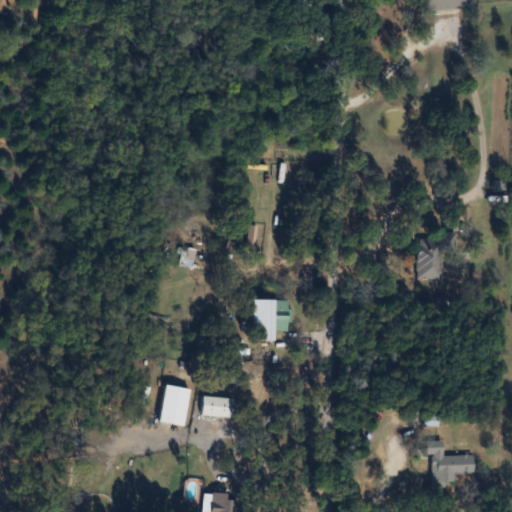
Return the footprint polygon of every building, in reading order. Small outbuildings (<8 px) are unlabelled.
[(474,8),(473,0),(426,0),(426,9),(474,8)] [(441,279),(441,252),(455,252),(455,233),(438,233),(438,239),(417,239),(417,279),(441,279)] [(194,248),(178,248),(178,267),(194,267),(194,248)] [(287,331),(288,301),(251,299),(250,330),(259,331),(259,342),(272,342),(273,331),(287,331)] [(233,398),(201,398),(201,417),(233,417),(233,398)] [(453,475),(472,475),(472,456),(442,456),(442,442),(429,442),(429,488),(445,487),(445,483),(453,483),(453,475)] [(203,511),(211,511),(210,511),(231,511),(232,494),(204,493),(203,511)]
